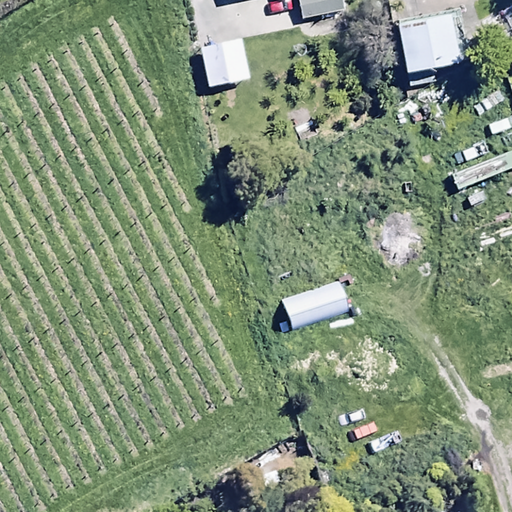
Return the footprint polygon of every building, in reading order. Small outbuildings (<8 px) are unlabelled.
[(341,16),(338,0),(269,0),(269,1),(274,0),(288,0),(293,25),(341,16)] [(448,14),(385,24),(396,76),(458,62),(448,14)] [(237,39),(212,44),(220,85),(245,80),(237,39)] [(491,105),(455,127),(470,149),(505,127),(491,105)] [(321,370),(313,309),(295,312),(303,372),(321,370)]
